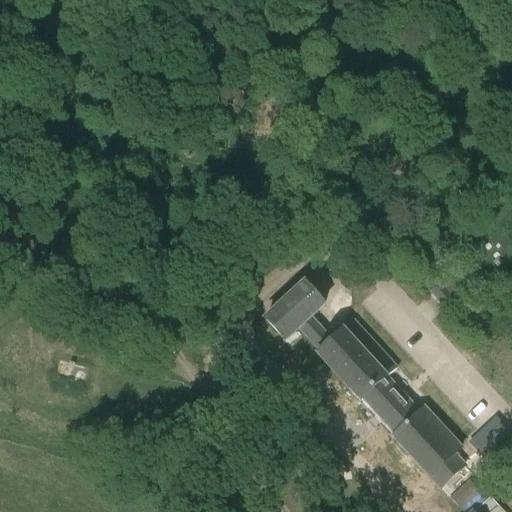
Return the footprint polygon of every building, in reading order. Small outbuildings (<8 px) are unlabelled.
[(457,300),(441,282),(430,294),(446,312),(457,300)] [(365,401),(396,435),(394,438),(442,490),(465,468),(455,457),(462,450),(424,409),(419,414),(388,380),(398,370),(354,323),(332,343),(311,320),(325,306),(306,285),(265,321),(285,343),(300,330),(320,353),(318,355),(362,403),(365,401)] [(86,357),(78,379),(97,386),(86,415),(108,423),(115,405),(132,411),(140,389),(123,383),(129,366),(107,358),(105,364),(86,357)] [(44,389),(53,392),(62,367),(54,364),(44,389)] [(186,404),(178,426),(189,430),(193,421),(198,408),(186,404)] [(502,511),(491,499),(488,501),(479,492),(480,491),(469,481),(450,499),(461,511),(502,511)]
